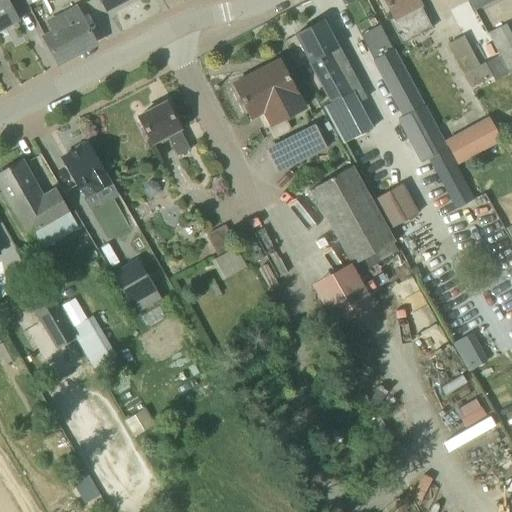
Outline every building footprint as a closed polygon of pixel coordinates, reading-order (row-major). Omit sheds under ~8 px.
[(5,0),(0,0),(0,29),(1,31),(17,21),(5,0)] [(98,0),(105,12),(126,0),(98,0)] [(407,42),(432,28),(417,0),(384,0),(394,18),(389,20),(401,43),(406,40),(407,42)] [(505,0),(469,0),(477,15),(505,0)] [(58,63),(95,44),(76,9),(49,23),(54,33),(45,38),(58,63)] [(309,63),(331,103),(324,107),(344,144),(371,130),(352,93),(358,89),(344,62),(343,62),(336,50),(337,49),(323,21),(296,35),(310,62),(309,63)] [(507,70),(511,66),(511,34),(506,24),(488,34),(507,70)] [(458,169),(444,144),(386,36),(367,46),(438,176),(432,179),(442,197),(447,194),(458,214),(476,203),(458,169)] [(480,65),(464,36),(448,45),(464,74),(480,65)] [(498,56),(485,63),(492,77),(495,82),(508,75),(498,56)] [(272,107),(280,121),(304,108),(279,61),(234,85),(251,117),(272,107)] [(480,65),(464,74),(471,88),(492,77),(485,63),(480,65)] [(156,103),(167,98),(160,81),(148,86),(156,103)] [(177,157),(190,150),(179,130),(180,130),(166,103),(138,117),(152,144),(167,136),(177,157)] [(490,119),(444,144),(458,169),(504,144),(490,119)] [(316,126),(268,142),(277,167),(325,151),(316,126)] [(61,159),(78,189),(91,181),(98,192),(112,184),(88,143),(85,145),(84,142),(74,147),(76,150),(61,159)] [(56,189),(42,198),(22,162),(0,174),(0,185),(36,249),(77,225),(56,189)] [(390,233),(374,204),(353,166),(310,190),(350,261),(376,305),(392,297),(386,287),(389,285),(377,264),(399,252),(393,242),(395,242),(390,233)] [(158,182),(152,180),(145,184),(144,190),(147,196),(153,197),(160,193),(161,188),(158,182)] [(405,187),(374,204),(390,233),(421,216),(405,187)] [(205,234),(213,249),(230,240),(222,225),(205,234)] [(246,267),(235,248),(214,259),(225,279),(246,267)] [(138,257),(111,273),(135,314),(162,299),(138,257)] [(58,350),(76,341),(36,274),(18,284),(58,350)] [(411,275),(388,287),(424,353),(446,341),(411,275)] [(98,328),(78,338),(93,366),(113,356),(98,328)] [(466,336),(453,343),(467,371),(480,364),(466,336)] [(9,340),(0,345),(0,355),(5,365),(19,358),(9,340)] [(453,409),(462,428),(484,418),(476,399),(453,409)] [(144,409),(125,421),(135,437),(148,429),(154,425),(144,409)] [(86,503),(100,495),(89,476),(75,484),(86,503)]
